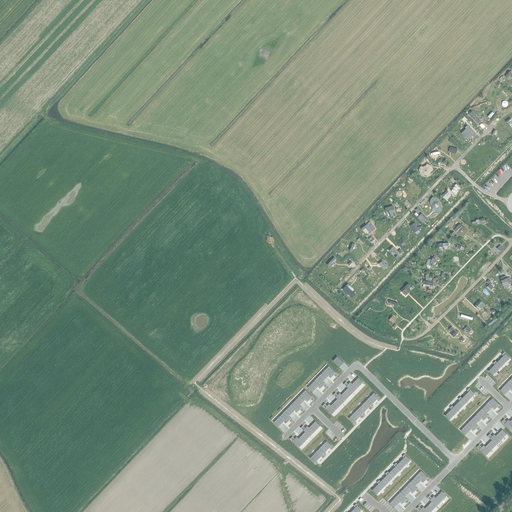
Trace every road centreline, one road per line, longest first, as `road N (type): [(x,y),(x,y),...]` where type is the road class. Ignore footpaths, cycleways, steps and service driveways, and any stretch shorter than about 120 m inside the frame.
road 1 (residential): [(356,364),(309,321),(257,363),(202,437)]
road 2 (residential): [(455,461),(356,364)]
